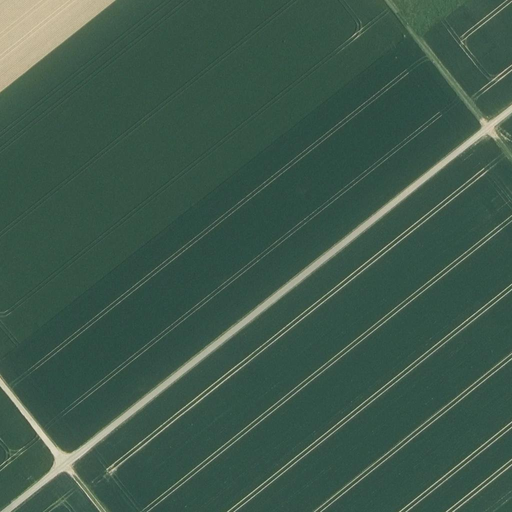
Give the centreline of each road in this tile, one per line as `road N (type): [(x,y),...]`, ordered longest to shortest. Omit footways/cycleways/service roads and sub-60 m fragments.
road 1 (track): [(5,511),(511,109)]
road 2 (track): [(511,157),(386,0)]
